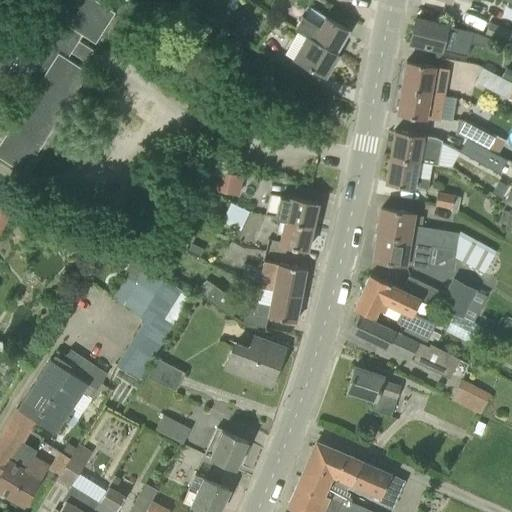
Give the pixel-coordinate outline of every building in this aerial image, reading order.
[(95,40),(113,10),(97,0),(50,0),(44,9),(60,19),(39,52),(21,41),(18,45),(0,33),(0,137),(2,139),(0,141),(0,156),(23,171),(87,71),(66,57),(82,32),(95,40)] [(303,16),(299,13),(291,25),(304,33),(337,53),(337,52),(335,51),(347,29),(310,6),(303,16)] [(473,30),(462,28),(448,24),(415,17),(409,42),(442,49),(466,55),(470,42),(473,30)] [(506,43),(511,32),(491,24),(487,36),(490,37),(506,43)] [(487,36),(473,30),(470,42),(488,46),(490,37),(487,36)] [(337,53),(304,33),(298,43),(291,41),(285,52),(324,75),(337,53)] [(443,93),(448,67),(406,60),(402,86),(443,93)] [(508,97),(511,88),(511,82),(483,67),(476,81),(508,97)] [(397,113),(438,120),(443,93),(402,86),(397,113)] [(488,149),(497,135),(473,122),(457,119),(455,134),(467,137),(488,149)] [(434,148),(436,136),(394,130),(390,155),(418,161),(421,145),(434,148)] [(488,167),(496,153),(488,149),(467,137),(459,151),(488,167)] [(427,189),(428,178),(421,177),(422,172),(417,171),(418,161),(390,155),(385,182),(427,189)] [(245,177),(216,171),(211,190),(240,197),(245,177)] [(211,186),(213,175),(200,173),(198,183),(211,186)] [(453,206),(455,195),(438,192),(436,203),(453,206)] [(0,234),(13,209),(12,209),(16,202),(0,193),(0,234)] [(312,225),(317,200),(288,194),(283,218),(312,225)] [(224,218),(242,225),(250,207),(232,199),(224,218)] [(457,233),(457,231),(412,224),(414,212),(382,207),(377,232),(432,242),(432,245),(454,249),(454,255),(483,271),(495,250),(459,230),(457,233)] [(510,225),(509,230),(511,230),(511,211),(504,209),(501,223),(510,225)] [(306,250),(312,225),(283,218),(277,243),(306,250)] [(428,267),(430,254),(432,245),(432,242),(377,232),(373,258),(414,265),(428,267)] [(139,378),(191,293),(134,260),(112,296),(141,314),(141,322),(114,363),(139,378)] [(300,293),(305,267),(277,261),(272,286),(300,293)] [(411,314),(420,295),(403,288),(390,282),(370,273),(354,306),(375,316),(379,308),(383,310),(386,304),(402,311),(394,330),(418,341),(426,345),(435,325),(411,314)] [(403,288),(420,295),(438,304),(462,316),(463,315),(472,320),(486,295),(476,290),(477,289),(452,276),(444,292),(409,276),(403,288)] [(232,315),(241,303),(215,284),(206,295),(232,315)] [(295,320),(300,293),(272,286),(269,302),(256,300),(256,301),(247,299),(243,320),(266,326),(268,315),(295,320)] [(394,330),(359,312),(350,330),(410,358),(423,365),(423,364),(435,370),(437,367),(450,374),(458,357),(440,348),(438,350),(431,347),(426,345),(418,341),(418,342),(394,330)] [(285,346),(252,334),(247,344),(233,338),(222,365),(270,384),(285,346)] [(0,405),(3,401),(26,364),(6,352),(0,361),(0,405)] [(79,354),(75,359),(66,353),(58,362),(50,357),(16,407),(17,407),(0,434),(0,490),(23,505),(48,463),(33,454),(36,450),(22,442),(36,419),(54,432),(82,390),(90,396),(106,372),(79,354)] [(174,390),(184,371),(157,357),(147,376),(174,390)] [(390,415),(395,401),(400,385),(382,379),(384,375),(354,366),(346,390),(374,399),(371,408),(390,415)] [(480,414),(487,401),(490,393),(461,377),(451,399),(480,414)] [(183,440),(190,425),(165,412),(158,427),(183,440)] [(234,468),(247,439),(217,426),(204,453),(234,468)] [(314,443),(305,463),(296,486),(357,511),(376,511),(366,507),(365,508),(350,501),(351,497),(348,495),(349,492),(346,490),(347,488),(349,482),(359,459),(319,442),(314,443)] [(68,487),(70,484),(91,451),(79,443),(55,479),(68,487)] [(59,448),(50,466),(58,470),(68,452),(59,448)] [(390,473),(359,459),(349,482),(347,488),(391,506),(404,479),(390,473)] [(120,477),(114,475),(99,500),(116,510),(126,495),(114,488),(120,477)] [(210,511),(217,511),(228,488),(203,475),(195,489),(188,485),(182,497),(210,511)] [(97,500),(70,484),(68,487),(62,497),(65,499),(57,511),(90,511),(94,506),(97,500)] [(357,511),(296,486),(288,504),(305,511),(357,511)] [(128,511),(145,511),(152,501),(139,493),(128,511)] [(172,511),(152,501),(145,511),(172,511)]
